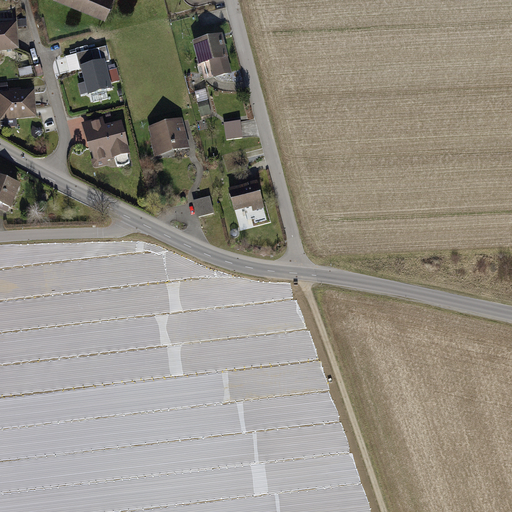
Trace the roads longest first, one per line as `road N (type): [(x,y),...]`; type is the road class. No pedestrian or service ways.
road 1 (secondary): [(0,149),(214,257),(303,273)]
road 2 (residential): [(303,273),(230,0)]
road 3 (track): [(384,511),(303,273)]
road 4 (secondary): [(303,273),(511,313)]
